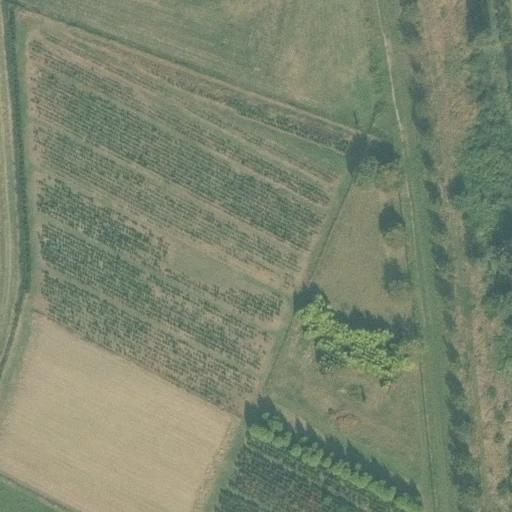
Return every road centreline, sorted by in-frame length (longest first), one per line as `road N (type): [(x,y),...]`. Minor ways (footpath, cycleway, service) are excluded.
road 1 (track): [(377,0),(404,157),(443,511)]
road 2 (track): [(209,511),(392,87)]
